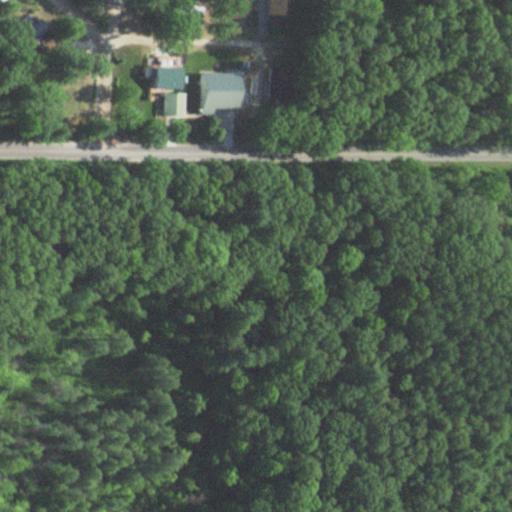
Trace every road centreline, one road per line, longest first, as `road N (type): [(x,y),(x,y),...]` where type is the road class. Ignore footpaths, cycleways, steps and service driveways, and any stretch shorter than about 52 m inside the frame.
road 1 (residential): [(511,149),(0,144)]
road 2 (track): [(158,150),(157,180),(182,205),(244,230),(291,262),(322,299),(326,335),(289,447),(293,511)]
road 3 (residential): [(102,43),(275,43)]
road 4 (residential): [(105,147),(102,43),(54,0)]
